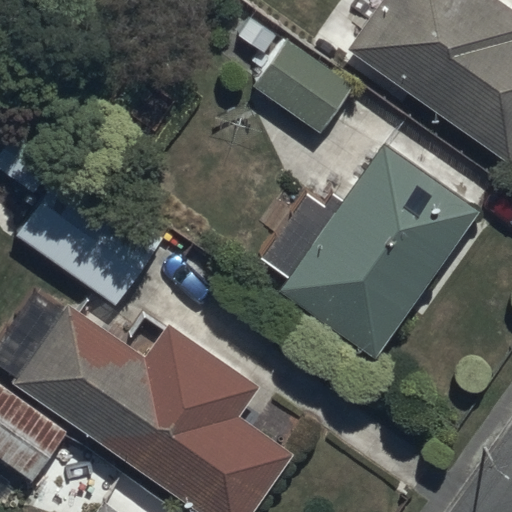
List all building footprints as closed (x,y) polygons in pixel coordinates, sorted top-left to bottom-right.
[(511,0),(375,0),(349,36),(510,154),(511,151),(511,0)] [(354,74),(286,27),(252,75),(320,122),(354,74)] [(15,119),(0,139),(0,158),(34,184),(59,151),(15,119)] [(480,196),(383,127),(343,184),(333,177),(323,192),(308,182),(264,245),(289,263),(278,279),(375,348),(404,307),(423,320),(496,217),(475,203),(480,196)] [(69,155),(19,226),(116,294),(166,223),(69,155)] [(9,364),(222,511),(241,511),(294,436),(238,397),(257,369),(166,306),(144,337),(66,283),(9,364)] [(0,374),(0,445),(33,469),(66,421),(0,374)] [(135,511),(104,490),(87,511),(135,511)]
